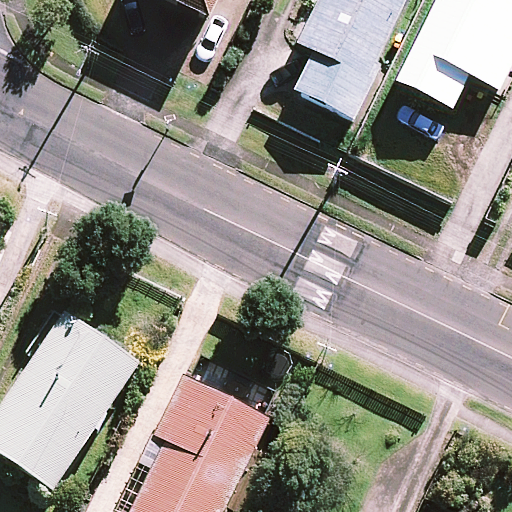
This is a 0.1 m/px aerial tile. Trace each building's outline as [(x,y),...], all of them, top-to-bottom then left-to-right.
[(216,0),(151,0),(205,25),(216,0)] [(406,0),(320,0),(298,49),(311,55),(293,95),(352,122),(406,0)] [(511,66),(511,0),(437,0),(395,85),(451,113),(467,80),(498,95),(511,66)] [(135,366),(59,317),(0,408),(0,458),(54,493),(135,366)] [(223,511),(267,422),(184,382),(155,442),(121,511),(223,511)]
